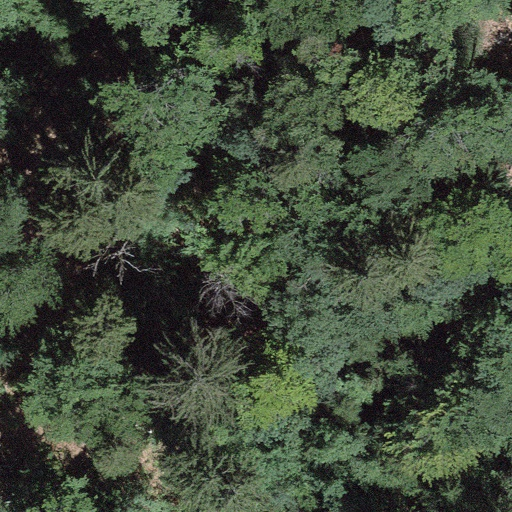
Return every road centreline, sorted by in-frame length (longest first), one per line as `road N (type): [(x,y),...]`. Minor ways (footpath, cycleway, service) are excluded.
road 1 (trunk): [(311,511),(511,64)]
road 2 (trunk): [(200,0),(0,320)]
